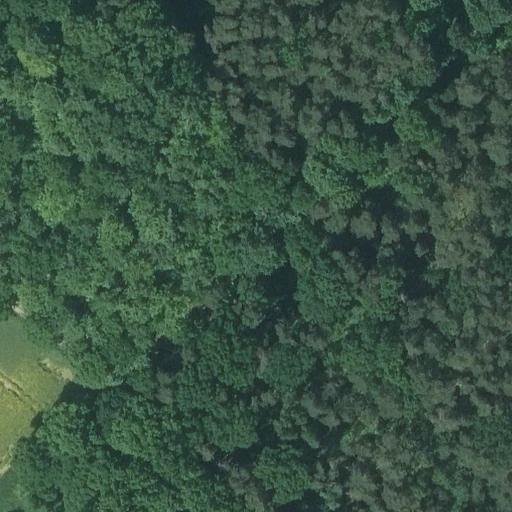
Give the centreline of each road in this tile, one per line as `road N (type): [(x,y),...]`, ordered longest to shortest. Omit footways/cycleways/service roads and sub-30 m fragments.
road 1 (track): [(108,380),(511,15)]
road 2 (track): [(270,511),(108,380)]
road 3 (track): [(108,380),(0,484)]
road 4 (track): [(0,293),(108,380)]
